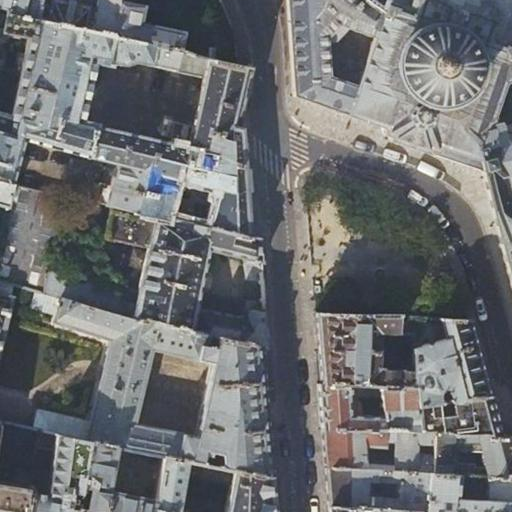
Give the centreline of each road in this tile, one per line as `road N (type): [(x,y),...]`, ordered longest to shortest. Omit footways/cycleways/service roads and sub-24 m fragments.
road 1 (residential): [(272,141),(419,183),(444,203),(479,272),(511,383)]
road 2 (residential): [(300,511),(272,141)]
road 3 (residential): [(272,141),(249,0)]
